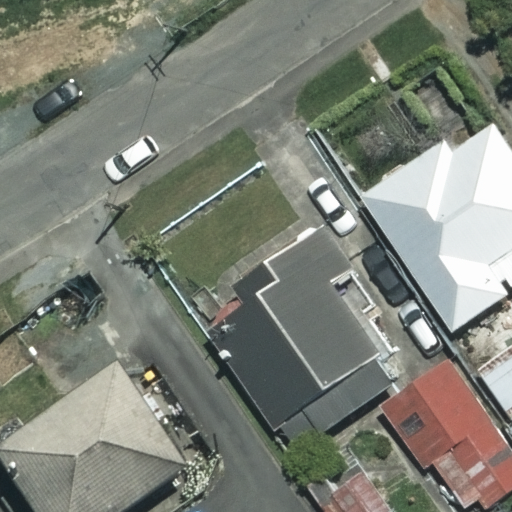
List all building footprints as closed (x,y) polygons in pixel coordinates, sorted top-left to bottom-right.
[(511,299),(511,145),(496,119),(365,198),(450,337),(511,299)] [(373,362),(394,349),(314,228),(261,263),(272,281),(202,327),(286,455),(389,387),(373,362)] [(511,346),(482,366),(511,415),(511,346)] [(475,511),(511,487),(511,452),(451,363),(385,407),(426,467),(434,461),(468,511),(475,511)] [(125,511),(187,470),(119,370),(0,450),(0,467),(30,511),(125,511)] [(392,511),(393,511),(361,468),(318,499),(327,511),(392,511)]
